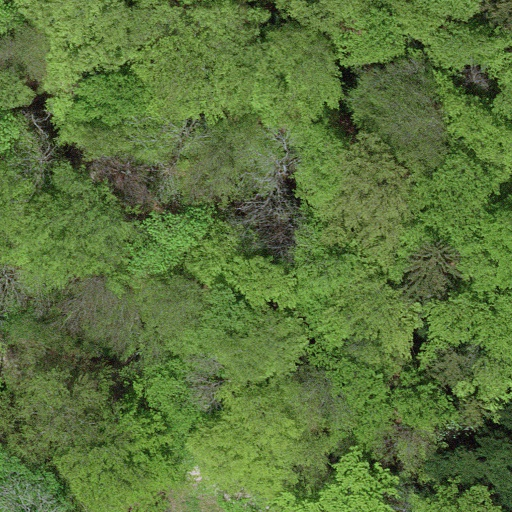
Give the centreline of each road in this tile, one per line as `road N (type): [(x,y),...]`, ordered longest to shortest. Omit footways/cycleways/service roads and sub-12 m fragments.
road 1 (track): [(0,188),(191,175),(511,193)]
road 2 (track): [(257,511),(0,361)]
